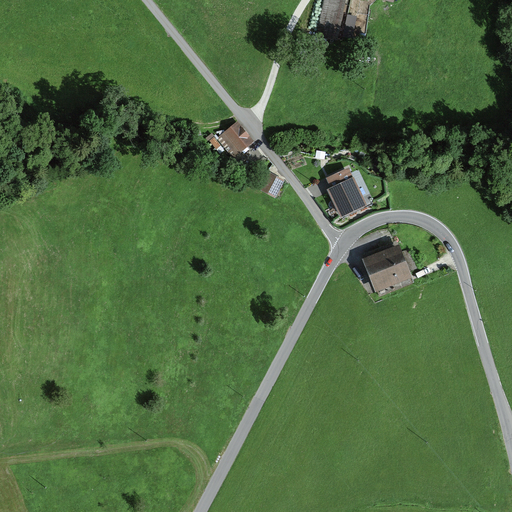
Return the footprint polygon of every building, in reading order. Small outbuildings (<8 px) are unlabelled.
[(330,41),(337,0),(322,0),(315,38),(330,41)] [(346,16),(346,44),(355,44),(355,16),(346,16)] [(247,142),(233,124),(221,134),(235,152),(247,142)] [(365,204),(348,169),(329,179),(333,187),(330,188),(343,215),(365,204)] [(270,199),(278,183),(265,177),(257,193),(270,199)] [(392,253),(360,266),(373,296),(404,283),(392,253)]
